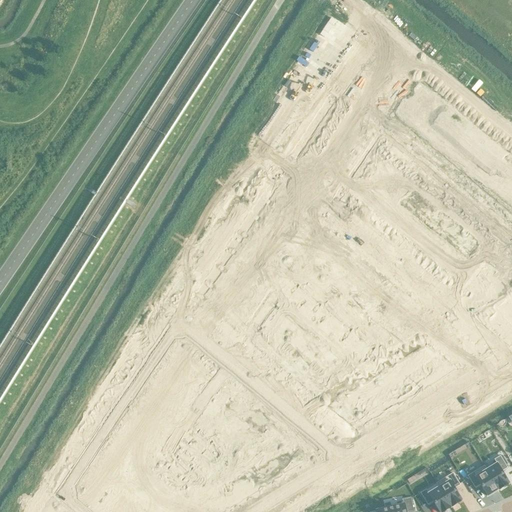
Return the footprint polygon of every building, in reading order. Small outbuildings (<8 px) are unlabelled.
[(511,0),(495,0),(493,3),(498,8),(508,17),(511,12),(511,0)] [(353,98),(350,102),(376,120),(379,115),(370,109),(399,66),(381,53),(351,96),(353,98)] [(411,89),(403,99),(408,102),(411,99),(420,106),(433,90),(432,91),(423,84),(416,93),(411,89)] [(433,90),(420,106),(428,113),(441,97),(433,90)] [(441,97),(428,113),(436,120),(449,104),(448,105),(441,98),(441,97)] [(449,104),(436,120),(444,127),(458,111),(449,104)] [(343,109),(314,152),(332,164),(361,121),(371,127),(374,122),(348,105),(345,110),(343,109)] [(458,111),(444,127),(453,134),(465,119),(457,112),(458,111)] [(465,119),(453,134),(461,141),(474,125),(473,125),(465,119)] [(474,125),(461,141),(469,148),(483,132),(474,125)] [(483,132),(469,148),(478,155),(491,140),(482,133),(483,132)] [(497,145),(484,160),(493,167),(506,151),(505,152),(497,145)] [(511,155),(506,151),(493,167),(501,174),(511,161),(511,155)] [(511,161),(501,174),(510,181),(511,178),(511,161)] [(368,173),(356,188),(364,196),(377,180),(368,173)] [(377,180),(364,196),(373,202),(385,187),(377,180)] [(385,187),(373,202),(381,209),(380,210),(393,194),(385,187)] [(393,194),(380,210),(388,217),(402,201),(393,194)] [(283,199),(277,208),(298,222),(304,213),(283,199)] [(402,201),(388,217),(389,217),(389,216),(398,223),(410,208),(402,201)] [(271,215),(270,215),(292,230),(298,222),(277,208),(272,216),(271,215)] [(270,215),(265,224),(286,238),(287,238),(283,235),(288,227),(292,230),(270,215)] [(420,216),(407,231),(416,238),(428,223),(420,216)] [(428,223),(416,238),(424,245),(437,230),(428,223)] [(265,225),(260,233),(281,247),(286,238),(265,224),(264,224),(265,225)] [(437,230),(424,245),(432,252),(431,253),(432,253),(445,237),(437,230)] [(254,240),(253,241),(271,253),(273,254),(279,246),(280,247),(281,247),(260,233),(255,241),(254,240)] [(325,235),(312,251),(321,258),(334,243),(325,235)] [(445,237),(432,253),(440,260),(453,244),(445,237)] [(253,241),(248,249),(265,261),(271,253),(253,241)] [(334,243),(321,258),(330,266),(343,249),(342,250),(334,243)] [(453,244),(440,260),(441,259),(449,266),(462,251),(453,244)] [(248,250),(243,258),(263,272),(264,272),(260,269),(265,261),(248,249),(247,249),(248,250)] [(343,249),(330,266),(338,273),(352,256),(343,249)] [(462,251),(449,266),(457,273),(470,258),(462,251)] [(352,256),(338,273),(348,280),(361,265),(352,258),(353,257),(352,256)] [(236,265),(236,266),(258,281),(263,272),(243,258),(237,266),(236,265)] [(470,258),(457,273),(466,280),(478,265),(470,258)] [(236,266),(230,274),(248,286),(254,278),(258,281),(236,266)] [(231,275),(226,283),(242,295),(248,286),(230,274),(230,275),(231,275)] [(219,291),(241,306),(237,303),(242,295),(226,283),(220,291),(219,291)] [(382,283),(369,298),(378,305),(376,307),(391,290),(382,283)] [(391,290),(376,307),(385,315),(400,296),(399,297),(391,290)] [(219,291),(213,300),(235,315),(241,306),(219,291)] [(400,296),(385,315),(387,313),(395,320),(392,324),(409,304),(400,296)] [(409,304),(392,324),(401,331),(417,312),(409,305),(409,304)] [(270,323),(257,337),(265,343),(277,329),(270,323)] [(277,329),(265,343),(271,349),(284,334),(277,329)] [(284,334),(271,349),(278,355),(291,340),(284,334)] [(441,341),(435,344),(442,357),(448,353),(456,366),(467,359),(454,338),(443,345),(441,341)] [(291,340),(278,355),(286,361),(298,346),(291,340)] [(182,346),(176,355),(193,367),(199,358),(182,346)] [(301,349),(289,364),(296,370),(309,355),(301,349)] [(423,361),(413,367),(425,387),(436,381),(428,369),(434,365),(426,353),(420,357),(423,361)] [(176,356),(171,364),(192,378),(188,375),(193,367),(176,355),(175,355),(176,356)] [(309,355),(296,370),(303,376),(316,361),(309,355)] [(316,361),(303,376),(310,381),(322,366),(316,361)] [(165,371),(164,372),(186,386),(192,378),(171,364),(166,372),(165,371)] [(322,366),(310,381),(317,387),(329,372),(322,366)] [(400,369),(394,373),(401,385),(407,382),(414,394),(425,387),(413,367),(402,373),(400,369)] [(164,372),(159,380),(180,395),(176,392),(182,384),(186,387),(186,386),(164,372)] [(329,372),(317,387),(324,393),(337,378),(329,372)] [(385,377),(368,388),(383,413),(395,406),(386,393),(392,389),(385,377)] [(159,381),(154,389),(174,403),(180,395),(159,380),(158,381),(159,381)] [(147,397),(169,412),(174,403),(154,389),(148,397),(147,397)] [(357,390),(340,400),(355,425),(366,419),(358,405),(364,402),(357,390)] [(147,397),(141,405),(159,417),(165,409),(169,412),(147,397)] [(228,405),(219,416),(234,429),(253,406),(243,398),(234,410),(228,405)] [(142,406),(137,415),(155,427),(156,427),(153,426),(159,417),(141,405),(141,406),(142,406)] [(130,422),(150,436),(155,427),(137,415),(131,422),(130,422)] [(130,422),(124,431),(142,443),(147,435),(150,436),(130,422)] [(125,432),(119,440),(136,451),(142,443),(124,431),(125,432)] [(293,435),(276,445),(291,469),(302,463),(294,451),(300,447),(293,435)] [(113,447),(113,448),(130,460),(136,451),(119,440),(114,448),(113,447)] [(266,451),(260,455),(267,467),(273,464),(281,476),(291,469),(276,445),(279,449),(269,455),(266,451)] [(113,448),(107,456),(125,468),(130,460),(113,448)] [(108,457),(102,465),(119,477),(125,468),(107,456),(108,457)] [(487,470),(499,490),(509,483),(502,471),(508,468),(500,456),(494,459),(497,463),(487,470)] [(250,457),(233,468),(249,493),(260,486),(252,473),(257,470),(250,457)] [(102,465),(96,474),(113,485),(119,477),(102,465)] [(484,466),(468,476),(475,488),(481,484),(488,496),(499,490),(487,470),(484,466)] [(453,473),(436,483),(439,487),(451,507),(462,500),(455,488),(460,485),(453,473)] [(221,484),(211,490),(224,511),(234,504),(227,492),(232,488),(225,476),(219,480),(221,484)] [(141,487),(129,502),(136,508),(148,493),(141,487)] [(426,489),(420,493),(428,505),(433,501),(439,511),(442,511),(451,507),(439,487),(429,493),(426,489)] [(199,493),(192,496),(200,508),(205,505),(209,511),(221,511),(224,511),(211,490),(201,497),(199,493)] [(148,493),(136,508),(140,511),(144,511),(155,499),(148,493)] [(377,511),(411,511),(414,511),(411,498),(403,500),(404,504),(377,510),(377,511)] [(155,499),(144,511),(157,511),(163,505),(155,499)] [(188,511),(183,503),(168,511),(188,511)]
